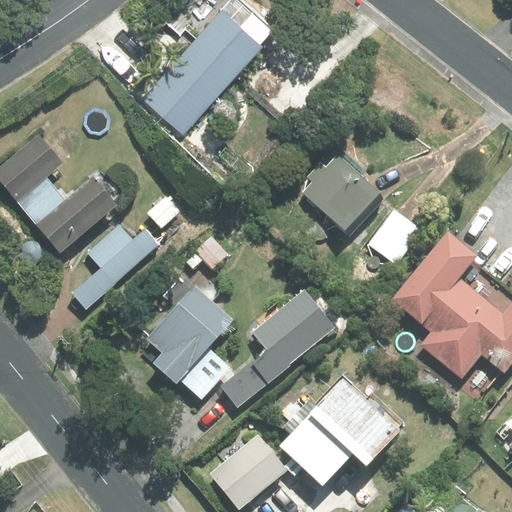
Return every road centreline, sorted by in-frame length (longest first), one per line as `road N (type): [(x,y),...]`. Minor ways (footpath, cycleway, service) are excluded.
road 1 (residential): [(0,349),(130,511)]
road 2 (residential): [(396,0),(511,92)]
